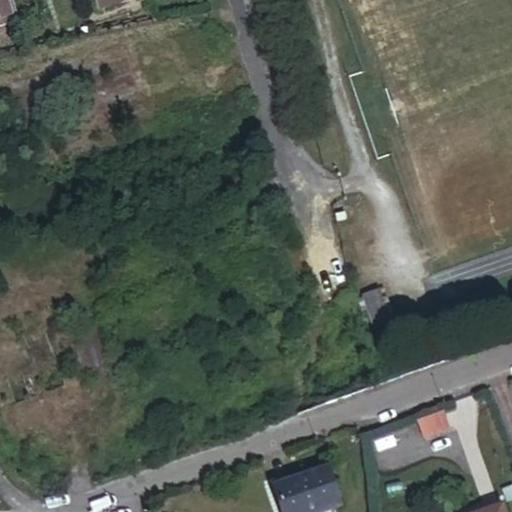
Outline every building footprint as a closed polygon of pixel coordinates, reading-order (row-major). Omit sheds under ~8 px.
[(0,0),(0,34),(17,29),(8,0),(0,0)] [(133,0),(93,0),(98,12),(133,0)] [(382,292),(363,299),(364,301),(357,303),(361,314),(368,311),(373,325),(391,319),(382,292)] [(449,432),(443,417),(418,426),(424,441),(449,432)] [(343,462),(292,479),(303,511),(321,511),(356,500),(343,462)] [(511,511),(505,494),(459,511),(511,511)]
